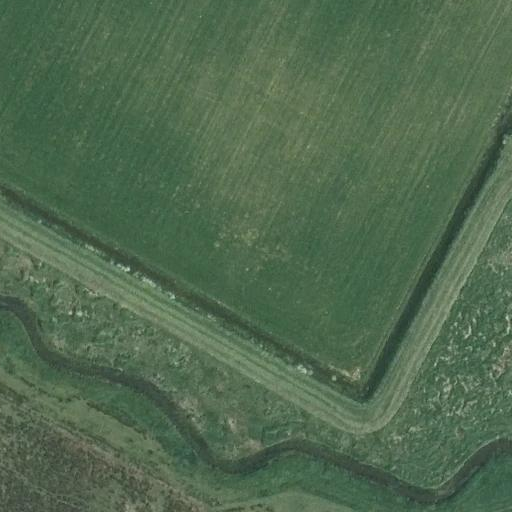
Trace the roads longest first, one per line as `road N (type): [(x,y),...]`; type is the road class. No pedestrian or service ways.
road 1 (track): [(511,164),(386,397),(364,414),(339,408),(0,217)]
road 2 (track): [(392,511),(301,477),(214,492),(0,381)]
